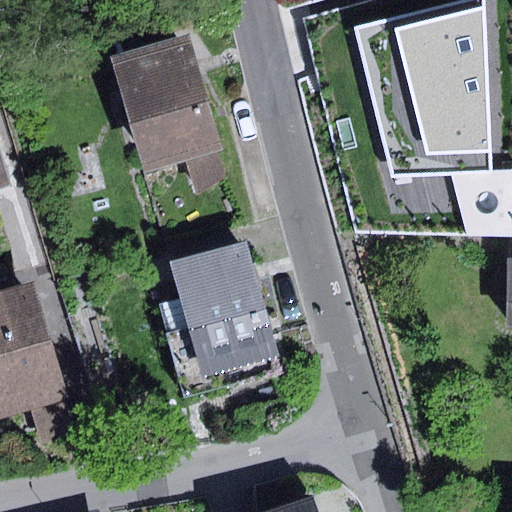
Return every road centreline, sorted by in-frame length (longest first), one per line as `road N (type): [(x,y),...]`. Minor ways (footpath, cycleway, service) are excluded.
road 1 (residential): [(254,0),(280,127),(368,430)]
road 2 (residential): [(368,430),(222,469),(0,506)]
